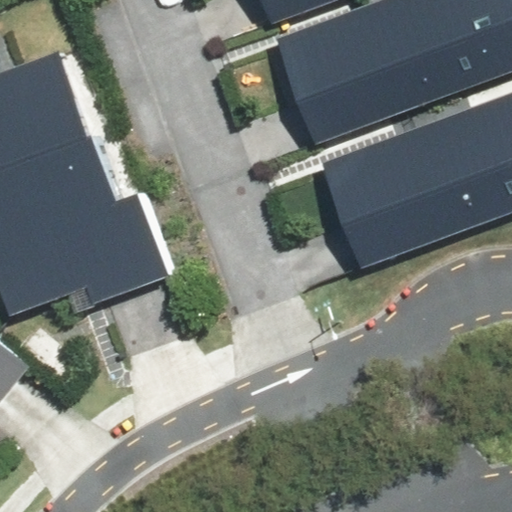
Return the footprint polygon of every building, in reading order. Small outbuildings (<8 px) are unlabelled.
[(261,0),(271,26),(340,0),(261,0)] [(511,0),(393,0),(278,43),(315,142),(511,69),(511,0)] [(58,50),(0,71),(0,290),(8,312),(85,284),(92,301),(165,275),(135,192),(113,200),(58,50)] [(511,91),(324,162),(363,265),(511,209),(511,91)] [(0,399),(26,368),(0,345),(0,399)]
